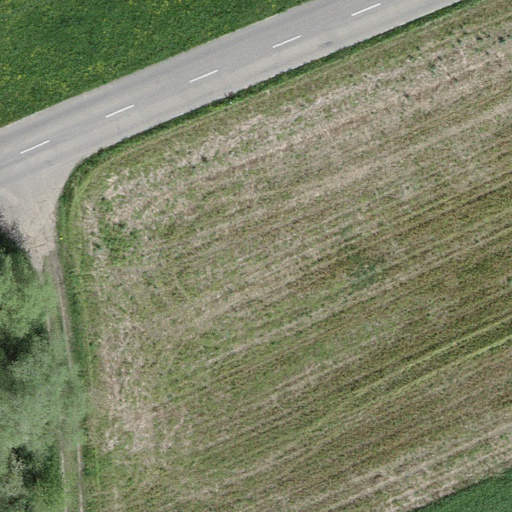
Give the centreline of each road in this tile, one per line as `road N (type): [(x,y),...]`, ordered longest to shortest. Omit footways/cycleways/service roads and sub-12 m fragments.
road 1 (tertiary): [(0,161),(370,0)]
road 2 (track): [(6,158),(58,323),(74,511)]
